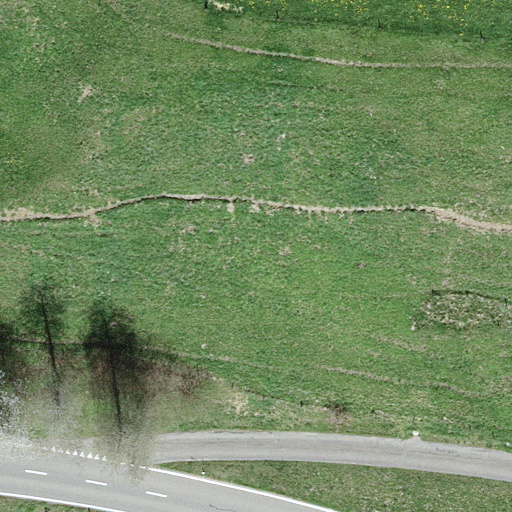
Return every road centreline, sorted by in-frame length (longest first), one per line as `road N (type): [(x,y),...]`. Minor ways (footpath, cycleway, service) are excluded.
road 1 (unclassified): [(72,479),(127,452),(237,444),(371,449),(511,467)]
road 2 (tertiary): [(72,479),(233,511)]
